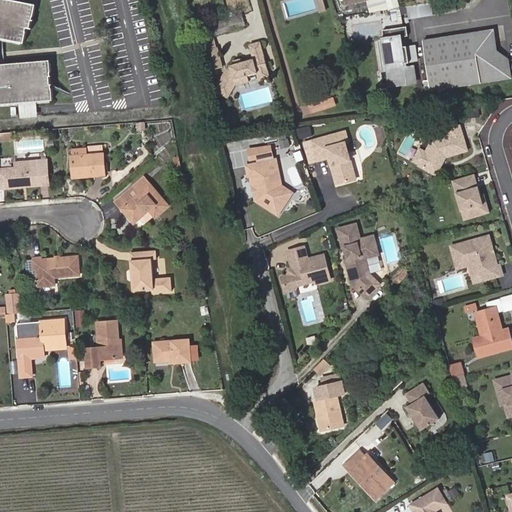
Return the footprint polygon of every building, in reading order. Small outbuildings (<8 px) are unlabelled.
[(37,7),(4,0),(0,0),(0,106),(57,102),(53,62),(1,66),(0,58),(1,40),(25,45),(29,29),(34,31),(35,23),(34,23),(37,7)] [(322,0),(316,0),(320,13),(326,12),(322,0)] [(367,0),(365,0),(369,13),(389,9),(399,7),(397,0),(367,0)] [(455,1),(431,5),(433,15),(457,12),(455,1)] [(431,3),(406,6),(407,14),(408,19),(433,15),(431,5),(431,3)] [(406,6),(399,7),(401,15),(407,14),(406,6)] [(399,7),(389,9),(392,21),(402,20),(401,15),(399,7)] [(204,28),(207,38),(244,26),(241,16),(204,28)] [(380,38),(380,40),(385,71),(387,88),(417,83),(414,65),(406,66),(406,63),(408,63),(417,62),(415,45),(405,47),(403,47),(401,38),(408,37),(406,27),(403,28),(382,31),(383,37),(380,38)] [(430,91),(511,79),(509,59),(497,51),(494,29),(422,40),(430,91)] [(201,41),(204,52),(217,49),(214,38),(201,41)] [(385,71),(380,40),(377,40),(381,72),(385,71)] [(241,63),(235,65),(230,66),(230,68),(226,69),(213,91),(226,99),(227,97),(225,96),(229,90),(232,91),(235,86),(249,82),(248,76),(256,74),(257,78),(269,75),(260,43),(249,46),(253,60),(241,63)] [(204,52),(209,70),(222,67),(217,49),(204,52)] [(311,112),(336,105),(333,98),(309,105),(311,112)] [(310,126),(296,129),(298,139),(312,136),(310,126)] [(436,177),(445,159),(467,152),(459,127),(447,131),(449,137),(431,142),(425,154),(419,166),(418,167),(436,177)] [(336,185),(349,182),(347,176),(354,174),(345,143),(348,142),(345,132),(311,142),(317,161),(329,158),(336,185)] [(287,140),(280,142),(282,149),(289,146),(287,140)] [(72,156),(103,154),(102,146),(87,147),(87,149),(71,150),(72,156)] [(278,188),(274,172),(279,171),(276,160),(274,160),(271,147),(250,150),(250,152),(252,160),(252,161),(260,159),(261,163),(247,166),(246,166),(248,177),(250,177),(255,201),(278,216),(290,197),(278,188)] [(419,166),(425,154),(419,151),(413,163),(419,166)] [(103,154),(72,156),(73,177),(105,175),(103,154)] [(22,188),(22,183),(50,181),(48,163),(28,164),(28,161),(17,162),(17,168),(2,169),(3,187),(3,189),(22,188)] [(282,186),(279,171),(274,172),(278,188),(290,197),(292,193),(282,186)] [(475,175),(457,180),(469,219),(490,212),(488,203),(484,204),(481,195),(475,175)] [(168,206),(146,179),(134,189),(139,195),(121,210),(134,225),(149,212),(154,218),(168,206)] [(360,240),(356,224),(338,229),(343,248),(345,248),(348,258),(346,259),(352,284),(366,299),(380,285),(370,274),(365,258),(378,255),(373,236),(360,240)] [(490,237),(453,248),(456,259),(468,255),(471,266),(476,283),(504,276),(501,266),(498,267),(495,254),(493,255),(491,249),(493,248),(490,237)] [(282,277),(286,292),(295,290),(297,287),(313,282),(316,284),(331,280),(324,255),(308,260),(304,247),(287,252),(291,262),(293,271),(291,275),(282,277)] [(157,251),(132,253),(135,292),(154,290),(155,295),(173,293),(172,280),(154,282),(153,262),(158,262),(157,251)] [(471,266),(468,255),(456,259),(459,270),(471,266)] [(34,258),(34,260),(35,274),(36,285),(55,283),(55,277),(81,274),(79,256),(43,259),(43,257),(34,258)] [(9,315),(22,314),(21,295),(8,296),(9,315)] [(480,358),(511,349),(511,341),(510,333),(500,336),(499,332),(502,331),(497,314),(504,312),(501,301),(487,305),(489,311),(477,314),(484,338),(475,341),(480,358)] [(77,326),(85,325),(84,310),(75,311),(77,326)] [(6,315),(7,325),(23,323),(22,314),(9,315),(6,315)] [(46,322),(48,346),(55,346),(55,350),(66,349),(63,321),(46,322)] [(118,321),(99,323),(101,349),(92,349),(93,365),(103,365),(102,359),(120,358),(118,321)] [(188,342),(155,345),(157,364),(173,362),(174,364),(190,363),(188,342)] [(326,360),(315,371),(321,377),(331,367),(326,360)] [(463,375),(460,363),(451,366),(454,378),(463,375)] [(511,372),(511,373),(511,375),(511,377),(495,382),(498,393),(504,391),(511,414),(511,372)] [(467,387),(463,375),(454,378),(457,390),(467,387)] [(315,404),(323,432),(345,426),(337,397),(345,395),(342,386),(325,391),(327,400),(315,404)] [(442,422),(428,399),(432,396),(426,386),(408,397),(414,407),(409,410),(423,433),(442,422)] [(511,414),(504,391),(498,393),(502,406),(505,405),(509,417),(511,416),(511,414)] [(345,466),(361,484),(364,480),(379,497),(394,483),(368,455),(366,457),(361,452),(345,466)] [(364,480),(361,484),(376,500),(379,497),(364,480)] [(438,511),(449,506),(439,489),(411,506),(414,511),(438,511)] [(455,489),(449,493),(453,498),(458,494),(455,489)]
